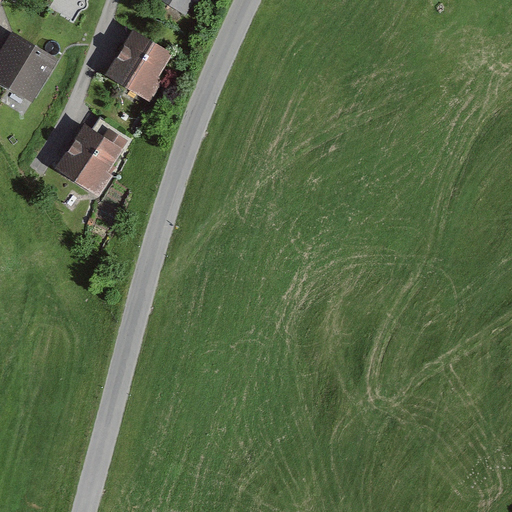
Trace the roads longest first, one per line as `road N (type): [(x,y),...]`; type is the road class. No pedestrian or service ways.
road 1 (tertiary): [(249,0),(181,161),(84,511)]
road 2 (track): [(511,302),(477,323),(421,383),(397,386),(394,333),(481,134),(511,93)]
road 3 (track): [(511,44),(352,102),(208,228),(178,274),(142,292)]
road 4 (unclassified): [(113,0),(50,147)]
